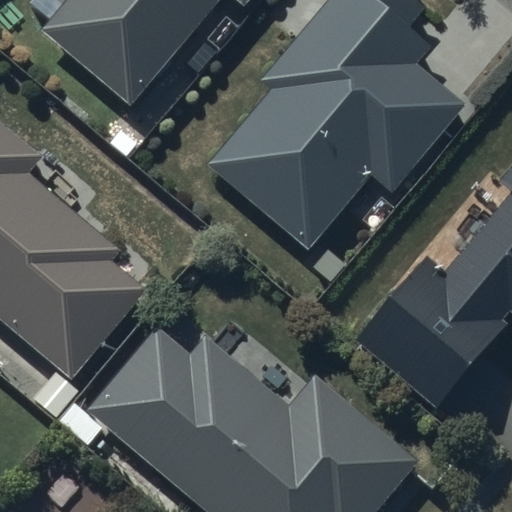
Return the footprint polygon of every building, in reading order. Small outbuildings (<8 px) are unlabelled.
[(42,41),(135,115),(228,0),(232,0),(249,13),(259,0),(67,0),(72,4),(42,41)] [(209,175),(308,256),(372,178),(394,196),(464,111),(416,71),(433,50),(406,28),(420,12),(405,0),(337,0),(264,89),(274,97),(209,175)] [(0,323),(70,383),(145,296),(111,267),(120,257),(28,179),(39,166),(0,132),(0,323)] [(356,353),(433,416),(504,329),(502,328),(509,319),(511,321),(511,177),(499,193),(511,203),(444,286),(424,270),(356,353)] [(381,511),(415,471),(311,386),(287,416),(207,350),(192,369),(155,339),(87,422),(197,511),(381,511)]
